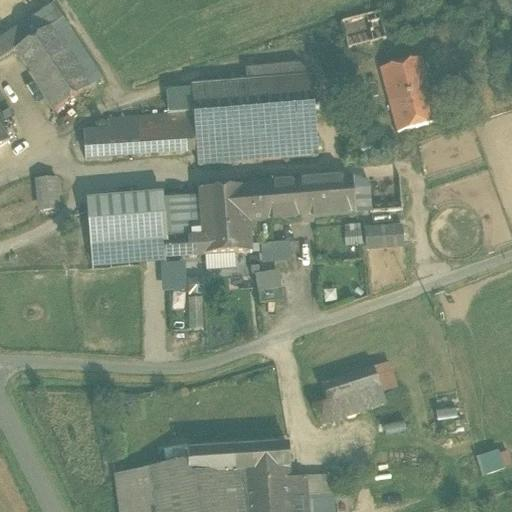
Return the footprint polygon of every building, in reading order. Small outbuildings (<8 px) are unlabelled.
[(511,0),(488,0),(496,22),(511,16),(511,0)] [(0,42),(9,55),(17,50),(50,28),(39,12),(0,37),(0,42)] [(377,12),(339,24),(345,49),(384,38),(377,12)] [(48,97),(81,75),(50,28),(17,50),(48,97)] [(423,59),(382,69),(398,132),(439,122),(423,59)] [(299,66),(248,71),(249,83),(311,78),(299,66)] [(81,75),(48,97),(56,111),(90,89),(81,75)] [(249,83),(191,88),(193,115),(198,168),(318,158),(311,78),(249,83)] [(0,124),(10,118),(0,102),(0,124)] [(193,115),(156,118),(158,154),(195,152),(193,115)] [(156,118),(107,121),(107,132),(109,132),(110,157),(158,154),(156,118)] [(0,148),(9,142),(0,127),(0,148)] [(107,132),(83,134),(85,162),(111,161),(110,157),(109,132),(107,132)] [(55,177),(33,178),(35,212),(56,211),(55,177)] [(352,179),(298,184),(301,219),(300,219),(300,224),(313,223),(313,218),(355,215),(352,179)] [(298,184),(199,192),(202,232),(249,229),(248,223),(300,219),(301,219),(298,184)] [(163,203),(128,206),(131,261),(166,258),(165,243),(163,203)] [(362,251),(402,249),(401,225),(361,227),(362,251)] [(358,244),(357,228),(345,229),(346,244),(358,244)] [(249,229),(202,232),(202,240),(203,256),(203,257),(250,254),(249,229)] [(202,240),(165,243),(166,258),(203,256),(202,240)] [(290,261),(289,241),(258,243),(259,262),(290,261)] [(277,270),(253,272),(254,292),(279,290),(277,270)] [(187,330),(203,329),(201,278),(185,278),(187,330)] [(374,369),(321,387),(327,404),(314,408),(321,427),(386,406),(374,369)] [(288,447),(234,450),(234,451),(235,474),(242,473),(243,490),(291,486),(290,480),(288,447)] [(510,467),(504,449),(475,457),(481,475),(510,467)] [(234,451),(187,454),(188,463),(149,470),(152,490),(192,482),(191,477),(235,474),(234,451)] [(149,470),(115,477),(119,511),(154,511),(152,490),(149,470)] [(235,474),(191,477),(192,482),(152,490),(154,511),(308,511),(306,478),(290,480),(291,486),(243,490),(242,473),(235,474)]
